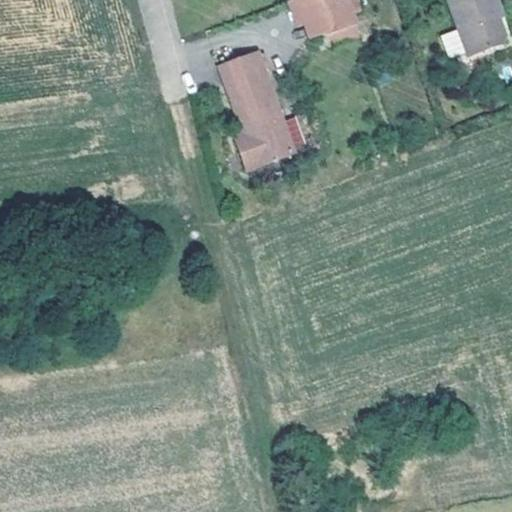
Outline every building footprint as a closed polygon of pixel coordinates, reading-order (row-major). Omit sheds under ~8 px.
[(328,0),(302,10),(298,0),(274,0),(280,16),(287,15),(292,30),(339,14),(333,0),(328,0)] [(298,0),(302,10),(328,0),(298,0)] [(493,32),(487,15),(481,1),(483,0),(439,0),(446,19),(455,42),(456,45),(493,32)] [(483,0),(481,1),(487,15),(494,12),(489,0),(483,0)] [(446,19),(428,25),(436,48),(455,42),(446,19)] [(232,131),(224,134),(229,150),(238,153),(277,139),(244,39),(209,51),(214,66),(211,67),(228,120),(232,131)] [(232,131),(228,120),(220,123),(224,134),(232,131)]
